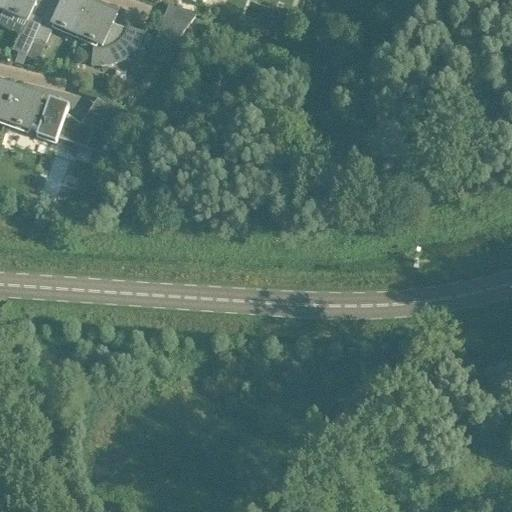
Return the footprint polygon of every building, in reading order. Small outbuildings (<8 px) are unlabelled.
[(6,0),(0,13),(0,26),(21,36),(19,40),(25,42),(19,55),(20,55),(24,57),(26,58),(30,49),(36,37),(51,0),(6,0)] [(77,37),(93,4),(83,0),(65,0),(65,2),(64,2),(64,3),(56,0),(51,0),(36,37),(48,42),(54,27),(77,37)] [(77,37),(92,44),(93,43),(100,46),(98,50),(95,50),(95,49),(93,49),(91,66),(92,66),(96,67),(99,67),(99,69),(105,69),(105,67),(109,66),(117,65),(123,61),(130,57),(135,52),(139,46),(142,39),(143,39),(143,38),(113,25),(114,23),(113,23),(117,16),(118,15),(93,4),(77,37)] [(169,7),(160,30),(181,38),(196,17),(169,7)] [(39,64),(43,54),(30,49),(26,58),(34,62),(39,64)] [(0,122),(5,124),(17,90),(0,83),(0,122)] [(17,90),(5,124),(30,133),(32,129),(39,132),(37,139),(38,139),(40,135),(57,141),(55,145),(57,146),(59,141),(88,151),(95,153),(100,138),(94,133),(82,125),(69,116),(67,116),(70,108),(50,101),(47,110),(39,108),(41,103),(42,98),(17,90)] [(117,114),(104,134),(118,143),(125,132),(129,121),(117,114)]
